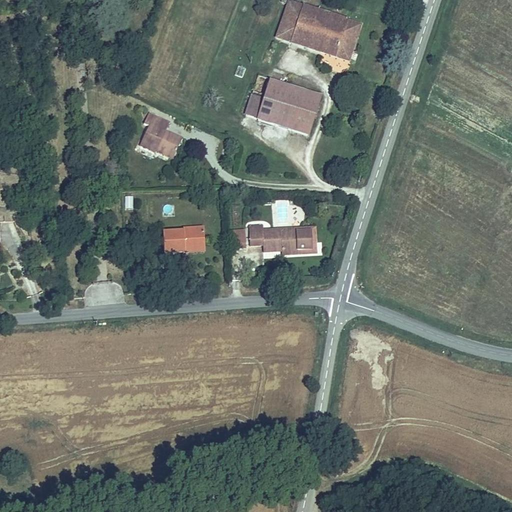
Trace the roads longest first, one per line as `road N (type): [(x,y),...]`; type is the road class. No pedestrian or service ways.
road 1 (unclassified): [(0,319),(339,300)]
road 2 (tertiary): [(339,300),(434,0)]
road 3 (tertiary): [(301,511),(339,300)]
road 4 (tertiary): [(339,300),(511,355)]
